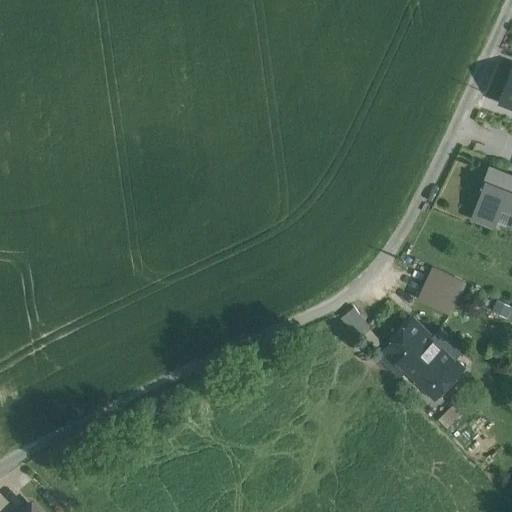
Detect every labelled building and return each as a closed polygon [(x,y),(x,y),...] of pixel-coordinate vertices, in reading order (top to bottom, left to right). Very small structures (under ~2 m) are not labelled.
[(511,70),(501,99),(511,103),(511,70)] [(511,176),(490,168),(484,184),(486,185),(474,215),(495,224),(497,218),(511,223),(511,176)] [(419,297),(455,312),(469,278),(433,263),(419,297)] [(343,317),(359,331),(369,319),(352,305),(343,317)] [(452,360),(411,320),(386,345),(426,385),(452,360)] [(452,360),(426,385),(436,395),(453,378),(452,360)] [(39,511),(30,502),(19,511),(39,511)]
